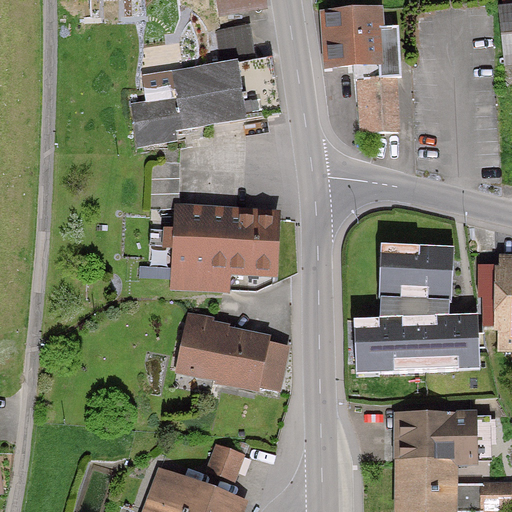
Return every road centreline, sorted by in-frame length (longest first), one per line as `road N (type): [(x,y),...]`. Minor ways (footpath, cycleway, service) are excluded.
road 1 (unclassified): [(11,511),(36,320),(51,0)]
road 2 (tertiary): [(323,511),(315,180)]
road 3 (residential): [(315,180),(366,181),(511,213)]
road 4 (tertiary): [(315,180),(288,0)]
